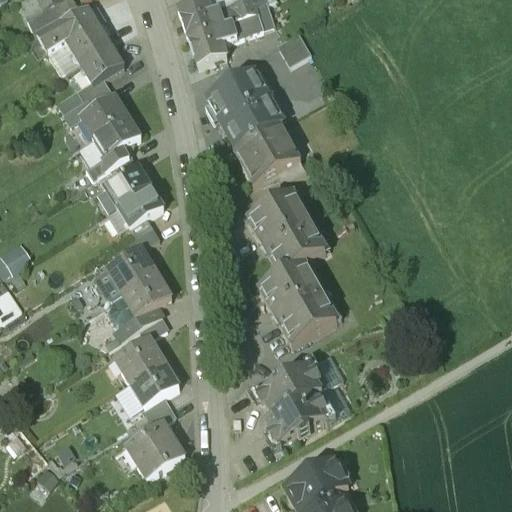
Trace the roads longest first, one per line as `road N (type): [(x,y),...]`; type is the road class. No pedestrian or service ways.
road 1 (residential): [(144,0),(184,133),(197,224),(215,511)]
road 2 (track): [(219,511),(511,344)]
